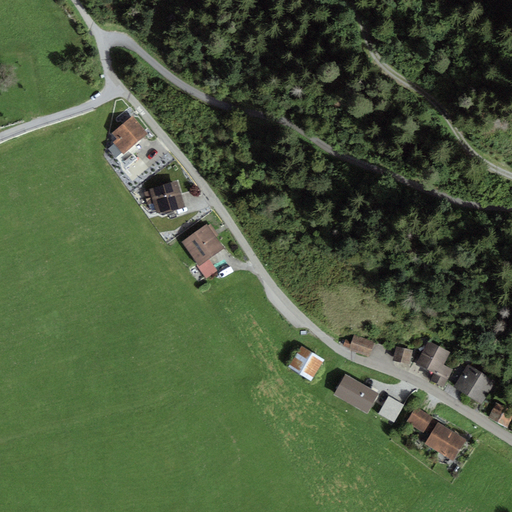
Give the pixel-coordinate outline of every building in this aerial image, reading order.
[(135,120),(115,136),(129,154),(149,138),(135,120)] [(188,209),(181,184),(151,191),(158,217),(188,209)] [(227,250),(210,226),(186,244),(210,277),(218,272),(210,263),(227,250)] [(374,344),(357,338),(352,350),(369,356),(374,344)] [(452,353),(429,341),(417,364),(450,381),(455,371),(445,366),(452,353)] [(325,361),(303,348),(291,368),(313,383),(325,361)] [(414,353),(398,348),(394,362),(410,366),(414,353)] [(471,367),(458,389),(485,405),(498,383),(471,367)] [(378,393),(345,375),(335,394),(368,412),(378,393)] [(403,405),(389,397),(380,414),(394,421),(403,405)] [(511,413),(511,412),(496,405),(490,417),(507,425),(511,413)] [(433,418),(418,409),(409,425),(424,434),(433,418)] [(466,441),(440,426),(428,447),(455,462),(466,441)]
